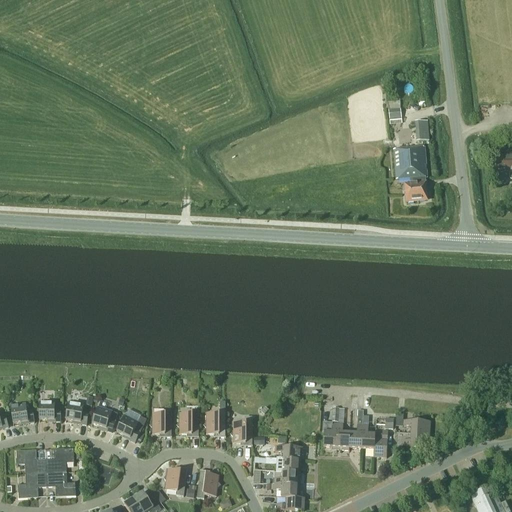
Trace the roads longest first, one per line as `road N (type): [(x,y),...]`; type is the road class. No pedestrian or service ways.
road 1 (secondary): [(0,220),(469,247)]
road 2 (unclassified): [(469,247),(438,0)]
road 3 (track): [(302,387),(511,407)]
road 4 (tertiary): [(511,444),(473,449),(345,511)]
road 5 (residential): [(136,471),(169,453),(218,455),(235,467),(256,511)]
road 6 (residential): [(0,446),(87,440),(136,471)]
